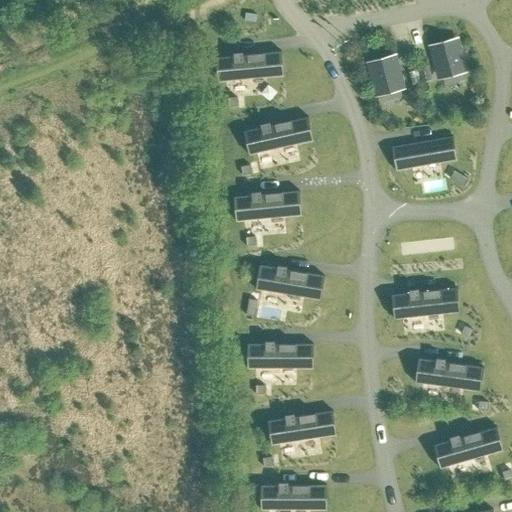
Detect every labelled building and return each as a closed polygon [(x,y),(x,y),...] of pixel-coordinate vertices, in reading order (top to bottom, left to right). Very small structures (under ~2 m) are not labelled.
[(468,71),(459,36),(428,45),(437,80),(468,71)] [(279,52),(220,57),(222,81),(281,76),(279,52)] [(406,89),(397,53),(366,61),(376,97),(406,89)] [(428,66),(417,69),(421,82),(431,80),(428,66)] [(416,70),(408,72),(411,84),(420,82),(416,70)] [(237,97),(228,97),(229,107),(238,106),(237,97)] [(307,118),(244,131),(249,155),(312,142),(307,118)] [(450,136),(395,146),(399,170),(455,160),(450,136)] [(250,164),(241,166),(243,175),(252,173),(250,164)] [(454,170),(450,178),(464,186),(468,178),(454,170)] [(297,191),(237,196),(240,221),(299,215),(297,191)] [(255,236),(246,237),(247,246),(256,245),(255,236)] [(263,265),(259,289),(318,299),(322,275),(263,265)] [(454,288),(395,294),(397,319),(457,312),(454,288)] [(249,298),(246,314),(255,316),(258,300),(249,298)] [(465,325),(461,333),(470,337),(473,329),(465,325)] [(251,344),(251,368),(311,368),(311,344),(251,344)] [(422,358),(418,383),(478,391),(481,366),(422,358)] [(256,385),(256,394),(265,394),(265,385),(256,385)] [(479,401),(478,410),(488,410),(488,401),(479,401)] [(330,411),(271,420),(275,444),(334,435),(330,411)] [(494,427),(437,444),(443,467),(501,451),(494,427)] [(272,456),(263,458),(264,466),(273,465),(272,456)] [(511,473),(510,469),(502,471),(505,481),(511,478),(511,473)] [(264,485),(264,509),(324,509),(324,485),(264,485)]
